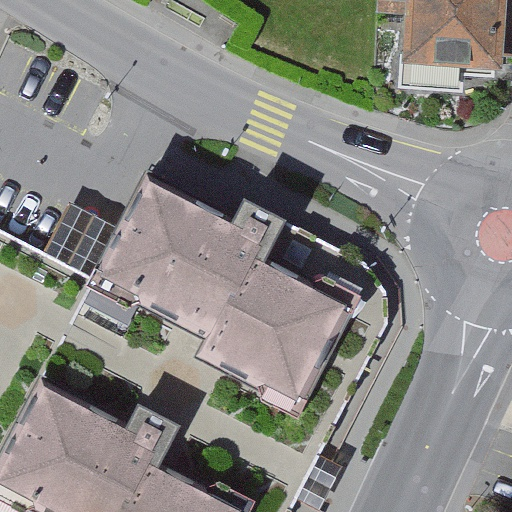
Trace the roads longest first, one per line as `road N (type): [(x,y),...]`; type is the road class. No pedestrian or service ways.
road 1 (residential): [(504,235),(222,107),(35,0)]
road 2 (secondary): [(504,235),(458,379),(398,511)]
